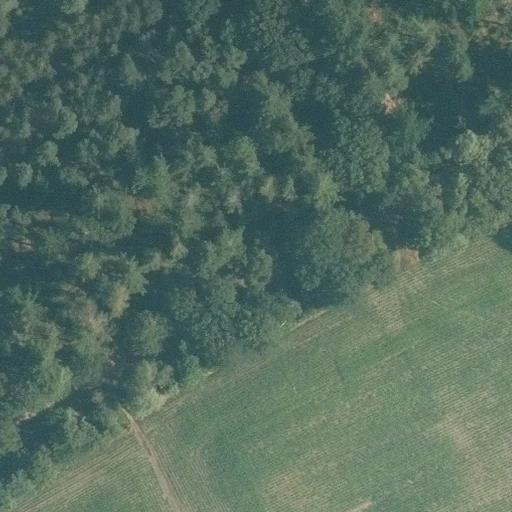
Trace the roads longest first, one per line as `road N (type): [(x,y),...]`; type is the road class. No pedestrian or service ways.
road 1 (track): [(511,130),(0,422)]
road 2 (track): [(184,511),(106,361)]
